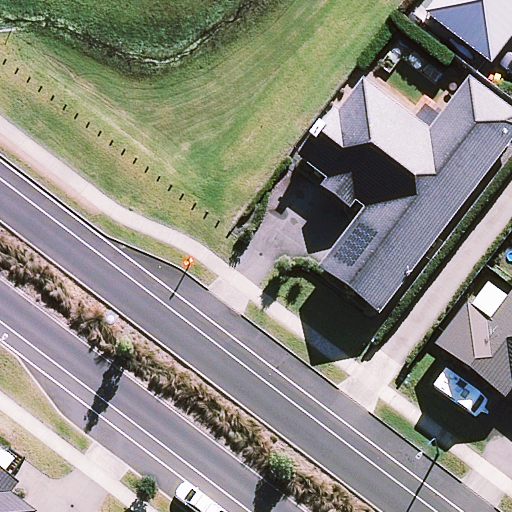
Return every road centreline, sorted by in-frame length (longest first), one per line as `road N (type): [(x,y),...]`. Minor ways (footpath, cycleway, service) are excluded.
road 1 (tertiary): [(0,196),(415,511)]
road 2 (tertiary): [(286,511),(0,296)]
